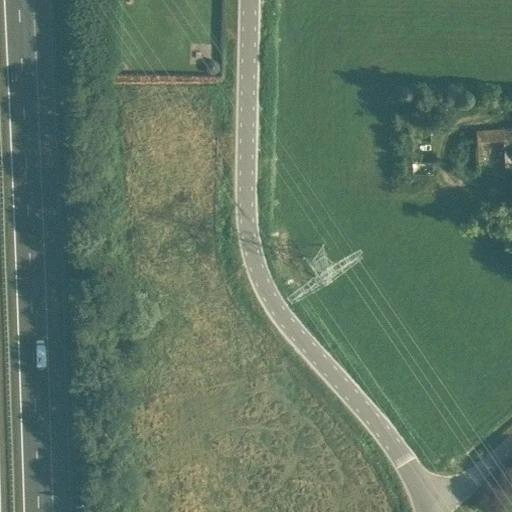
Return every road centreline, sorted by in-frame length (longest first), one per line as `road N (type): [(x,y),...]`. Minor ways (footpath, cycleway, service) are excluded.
road 1 (tertiary): [(427,511),(401,454),(281,317),(255,269),(245,223),(250,0)]
road 2 (motorway): [(34,511),(17,0)]
